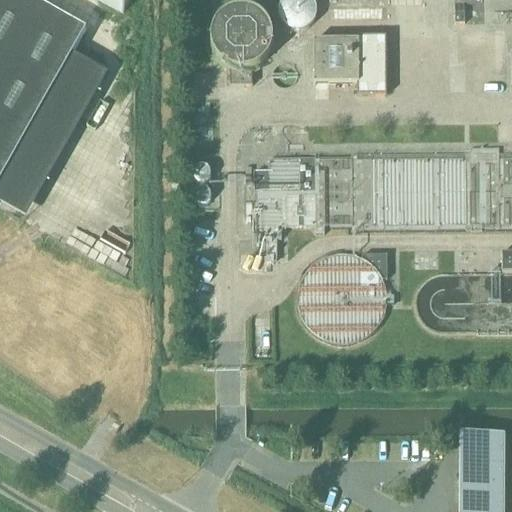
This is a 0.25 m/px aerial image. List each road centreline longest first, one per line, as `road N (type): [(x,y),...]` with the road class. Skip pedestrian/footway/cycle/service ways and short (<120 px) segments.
road 1 (tertiary): [(152,511),(132,487),(0,415)]
road 2 (tertiary): [(0,446),(114,511)]
